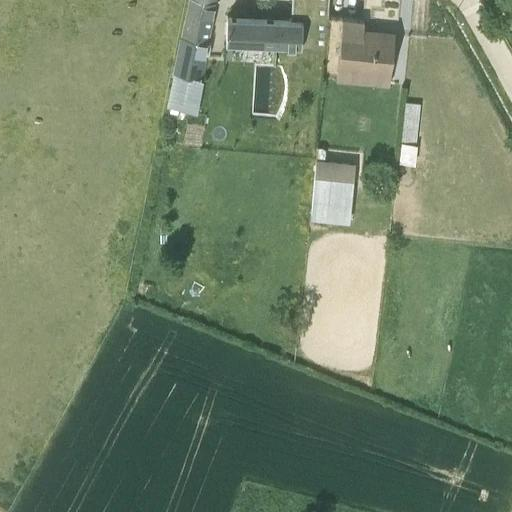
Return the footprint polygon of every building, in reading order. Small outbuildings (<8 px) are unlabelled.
[(327,24),(328,0),(188,0),(167,106),(198,112),(201,96),(199,96),(202,80),(199,79),(214,0),(272,0),(291,2),(291,22),(228,20),(226,45),(297,49),(300,23),(327,24)] [(341,18),(335,79),(388,84),(393,30),(362,26),(363,21),(341,18)] [(404,101),(400,139),(415,141),(419,102),(404,101)] [(400,140),(397,161),(413,163),(415,142),(400,140)] [(354,160),(314,156),(313,173),(314,174),(352,177),(354,160)] [(352,177),(314,174),(310,217),(349,221),(353,177),(352,177)]
